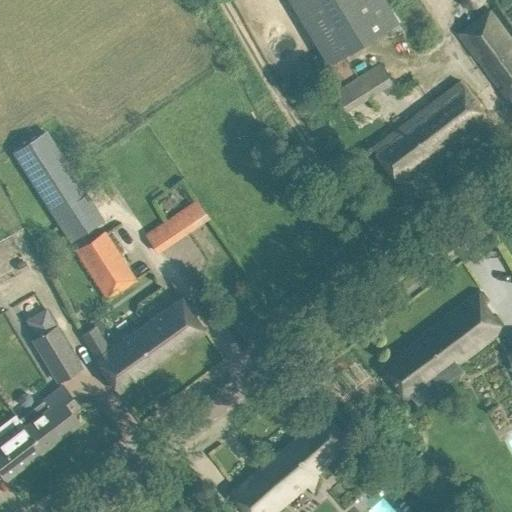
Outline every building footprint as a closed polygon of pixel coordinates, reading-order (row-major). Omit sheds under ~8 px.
[(386,0),(292,0),(331,64),(400,23),(386,0)] [(511,42),(490,13),(479,22),(460,36),(510,102),(511,100),(511,42)] [(382,99),(401,86),(383,59),(333,92),(357,128),(388,108),(382,99)] [(435,158),(489,117),(461,80),(373,147),(399,182),(433,156),(435,158)] [(102,220),(95,209),(45,132),(14,152),(71,240),(102,220)] [(208,217),(202,209),(196,201),(146,235),(157,251),(208,217)] [(105,230),(76,249),(108,299),(137,280),(105,230)] [(163,292),(171,303),(183,294),(175,284),(163,292)] [(181,297),(140,326),(163,359),(204,330),(181,297)] [(427,336),(385,368),(410,401),(496,334),(472,300),(426,335),(427,336)] [(79,335),(118,391),(163,359),(140,326),(111,346),(95,324),(79,335)] [(7,325),(0,328),(0,371),(5,370),(24,360),(7,325)] [(33,339),(58,381),(80,367),(56,326),(33,339)] [(23,426),(42,450),(78,422),(77,420),(77,421),(70,412),(78,406),(62,385),(42,400),(42,401),(18,419),(23,426)] [(356,445),(327,412),(233,492),(249,511),(279,511),(320,478),(319,477),(356,445)] [(0,469),(6,477),(42,450),(23,426),(11,435),(3,424),(0,426),(0,469)]
